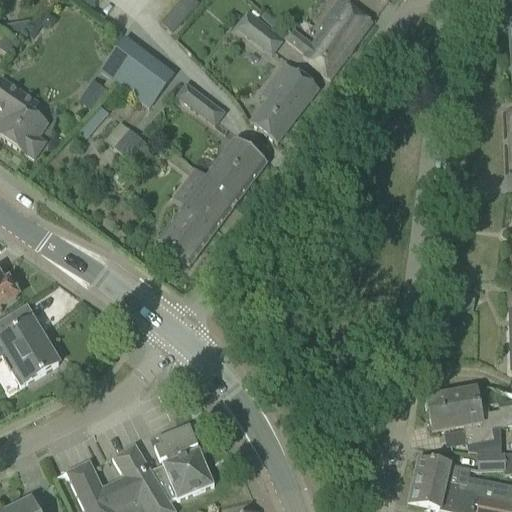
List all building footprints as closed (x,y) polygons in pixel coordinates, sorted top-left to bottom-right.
[(172,36),(199,7),(191,0),(183,0),(161,25),(172,36)] [(372,27),(355,15),(338,3),(320,27),(325,31),(312,49),(291,34),(285,42),(305,57),(303,60),(330,84),(372,27)] [(283,43),(247,16),(235,31),(271,59),(283,43)] [(0,32),(17,44),(29,26),(0,29),(0,32)] [(173,80),(124,43),(99,75),(149,112),(173,80)] [(317,92),(284,68),(259,99),(266,104),(251,124),(278,144),(317,92)] [(47,128),(31,116),(37,107),(1,82),(0,82),(0,120),(2,122),(0,124),(0,127),(4,130),(0,134),(0,141),(20,155),(20,154),(33,163),(45,146),(38,141),(47,128)] [(75,108),(91,115),(101,91),(86,84),(75,108)] [(224,118),(185,88),(175,100),(214,130),(224,118)] [(87,140),(106,116),(98,110),(79,134),(87,140)] [(133,169),(148,149),(120,127),(105,146),(133,169)] [(188,270),(266,168),(233,143),(205,181),(194,172),(186,182),(198,191),(156,246),(188,270)] [(3,287),(0,282),(0,314),(1,314),(0,312),(0,310),(17,300),(15,296),(16,293),(13,288),(9,287),(7,284),(3,287)] [(474,297),(446,293),(444,311),(472,315),(474,297)] [(58,368),(31,323),(16,332),(8,319),(0,324),(0,358),(12,379),(16,376),(23,389),(58,368)] [(486,409),(487,409),(484,392),(475,394),(425,403),(428,420),(486,409)] [(497,412),(511,409),(511,404),(497,407),(497,412)] [(428,420),(431,437),(462,431),(466,450),(476,448),(478,459),(491,459),(489,446),(494,445),(492,434),(511,429),(511,409),(497,412),(498,415),(487,417),(486,409),(428,420)] [(111,463),(123,482),(141,511),(172,511),(168,506),(176,501),(177,503),(213,489),(198,452),(189,456),(187,452),(196,449),(188,430),(157,444),(159,448),(154,450),(159,464),(166,461),(167,465),(161,467),(162,470),(150,475),(134,449),(111,463)] [(491,459),(478,459),(478,476),(502,475),(502,479),(511,478),(511,457),(501,458),(491,459)] [(417,461),(414,478),(465,490),(465,493),(477,496),(476,500),(511,507),(511,490),(467,481),(469,473),(417,461)] [(141,511),(123,482),(102,492),(89,465),(64,477),(81,511),(141,511)] [(476,511),(511,511),(511,507),(476,500),(477,496),(465,493),(465,490),(414,478),(407,508),(423,511),(473,511),(474,509),(477,510),(476,511)]
